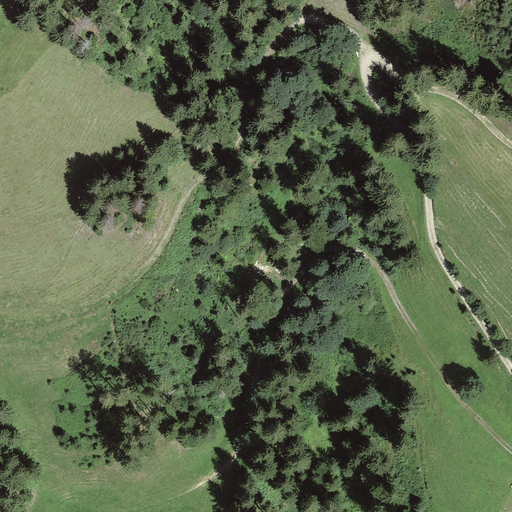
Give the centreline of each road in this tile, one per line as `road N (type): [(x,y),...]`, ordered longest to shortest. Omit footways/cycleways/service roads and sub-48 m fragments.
road 1 (track): [(511,450),(434,366),(366,261),(333,248),(278,296),(268,316),(246,425),(227,467),(110,511)]
road 2 (track): [(367,53),(378,93),(420,150),(434,247),(511,372)]
